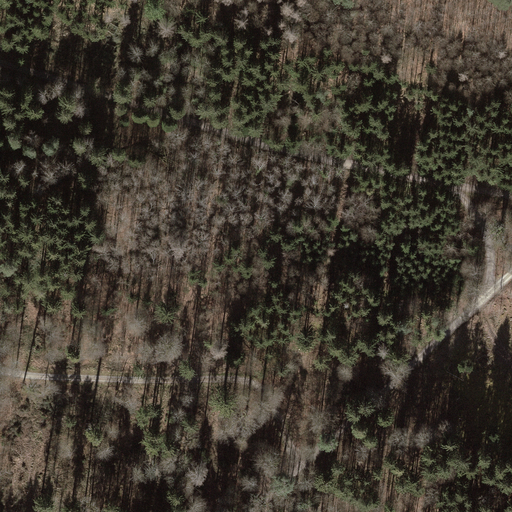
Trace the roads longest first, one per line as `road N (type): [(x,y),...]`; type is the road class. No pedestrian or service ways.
road 1 (track): [(0,61),(195,125),(511,197)]
road 2 (track): [(464,190),(487,249),(485,293),(254,511)]
road 3 (track): [(0,371),(258,383),(301,469)]
road 4 (track): [(0,202),(96,158),(111,122),(102,94)]
